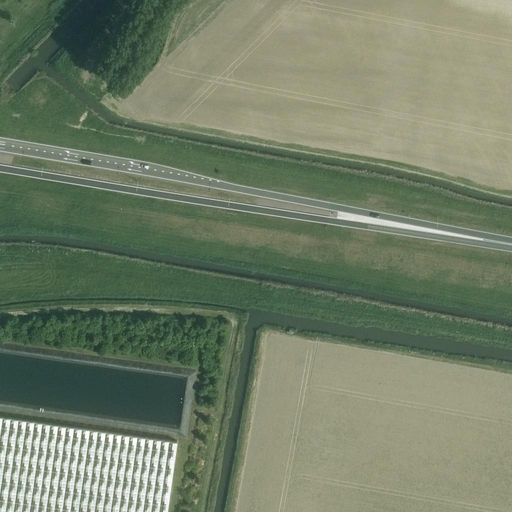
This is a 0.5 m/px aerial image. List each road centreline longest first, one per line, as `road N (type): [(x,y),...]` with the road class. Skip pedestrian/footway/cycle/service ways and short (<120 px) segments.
road 1 (trunk): [(511,243),(0,148)]
road 2 (trunk): [(0,168),(511,245)]
